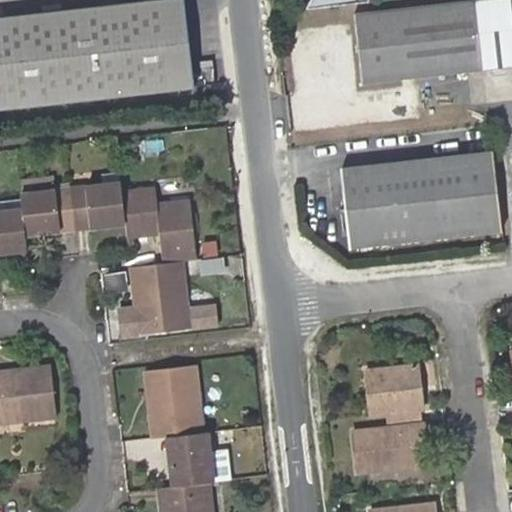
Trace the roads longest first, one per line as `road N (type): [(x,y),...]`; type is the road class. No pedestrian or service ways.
road 1 (residential): [(244,0),(277,303)]
road 2 (residential): [(87,511),(101,477),(86,361),(67,334),(47,323),(0,323)]
road 3 (residential): [(451,283),(481,511)]
road 4 (residential): [(277,303),(303,511)]
road 5 (residential): [(277,303),(451,283)]
